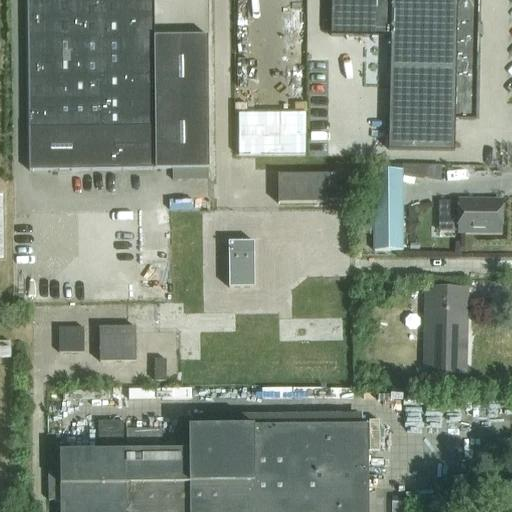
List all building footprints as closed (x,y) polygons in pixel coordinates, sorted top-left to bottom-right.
[(153,0),(26,0),(28,171),(208,169),(207,36),(154,36),(153,0)] [(330,0),(330,37),(390,38),(390,0),(330,0)] [(390,0),(389,85),(455,87),(476,87),(476,71),(455,70),(456,37),(456,24),(457,1),(463,2),(463,0),(390,0)] [(457,1),(456,24),(474,24),(477,24),(477,0),(463,0),(463,2),(457,1)] [(456,24),(456,37),(474,37),(474,24),(456,24)] [(456,37),(455,70),(476,71),(477,37),(474,37),(456,37)] [(389,85),(389,118),(435,118),(436,103),(455,103),(455,87),(389,85)] [(455,103),(455,120),(475,121),(476,87),(455,87),(455,103)] [(389,118),(388,151),(454,152),(455,120),(455,103),(436,103),(435,118),(389,118)] [(372,252),(402,252),(402,171),(372,172),(372,252)] [(324,200),(347,200),(347,187),(335,187),(335,174),(277,175),(277,204),(324,204),(324,200)] [(458,233),(500,233),(500,201),(458,201),(458,202),(438,202),(438,215),(458,216),(458,233)] [(228,288),(254,288),(253,242),(228,243),(228,288)] [(464,373),(466,289),(425,289),(425,313),(430,313),(429,373),(464,373)] [(100,362),(135,361),(134,327),(99,328),(100,362)] [(83,353),(83,329),(58,329),(58,353),(83,353)] [(0,359),(9,359),(9,343),(0,343),(0,359)] [(189,429),(190,451),(191,483),(254,482),(254,511),(368,511),(367,427),(189,429)] [(162,450),(162,430),(127,431),(127,450),(162,450)] [(60,511),(254,511),(254,482),(191,483),(190,451),(59,453),(59,456),(48,456),(49,501),(60,501),(60,511)] [(439,493),(440,483),(411,483),(411,493),(439,493)] [(398,501),(397,511),(405,511),(406,501),(398,501)]
